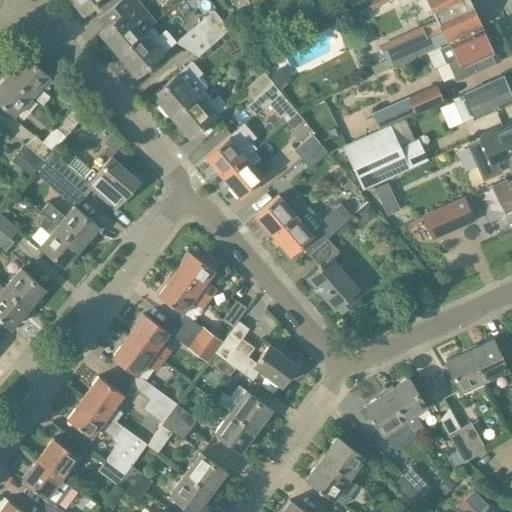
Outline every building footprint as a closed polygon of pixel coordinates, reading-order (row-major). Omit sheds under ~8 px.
[(75,0),(77,2),(75,3),(83,13),(98,0),(75,0)] [(119,0),(103,14),(111,23),(100,32),(107,41),(109,40),(119,52),(150,26),(156,21),(138,0),(119,0)] [(435,16),(469,1),(468,0),(396,0),(400,7),(412,0),(418,0),(424,11),(430,7),(435,16)] [(422,26),(432,49),(448,42),(447,39),(479,24),(469,1),(435,16),(437,21),(435,22),(434,20),(422,26)] [(213,10),(194,26),(202,36),(221,19),(213,10)] [(221,19),(202,36),(210,45),(229,29),(222,20),(221,19)] [(150,26),(119,52),(131,65),(129,66),(136,75),(175,41),(164,29),(158,35),(150,26)] [(432,49),(422,26),(379,45),(384,56),(389,68),(432,49)] [(495,62),(490,53),(492,52),(481,29),(440,48),(446,62),(448,62),(457,80),(495,62)] [(39,87),(49,75),(25,55),(8,74),(32,95),(31,96),(42,105),(49,97),(39,87)] [(174,114),(203,90),(206,87),(197,77),(202,73),(191,60),(178,71),(179,73),(154,94),(162,103),(163,102),(174,114)] [(264,72),(244,89),(253,100),(272,83),(264,72)] [(32,95),(8,74),(0,83),(0,101),(15,114),(31,96),(32,95)] [(455,98),(453,99),(463,122),(478,116),(479,119),(496,112),(494,108),(511,100),(511,98),(502,77),(455,98)] [(280,118),(282,116),(286,122),(297,112),(291,105),(292,104),(281,92),(280,93),(272,84),(273,83),(272,83),(253,100),(246,106),(254,115),(268,104),(280,118)] [(409,97),(415,113),(443,101),(436,85),(409,97)] [(203,90),(174,114),(183,126),(181,127),(190,136),(226,105),(218,95),(212,100),(203,90)] [(371,113),(377,129),(415,113),(409,97),(371,113)] [(66,136),(83,116),(73,108),(56,127),(66,136)] [(410,168),(428,160),(418,138),(400,146),(390,125),(343,147),(362,189),(410,167),(410,168)] [(511,126),(481,140),(468,146),(483,181),(501,172),(497,162),(508,157),(510,163),(508,164),(511,172),(511,126)] [(227,137),(205,156),(222,176),(251,152),(253,150),(255,148),(249,141),(246,143),(235,130),(227,137)] [(293,150),(301,159),(301,160),(320,144),(311,134),(293,150)] [(26,143),(45,160),(52,151),(33,135),(26,143)] [(30,176),(36,170),(45,160),(26,143),(11,159),(30,176)] [(320,144),(301,160),(309,168),(327,152),(320,144)] [(262,177),(252,165),(260,158),(253,150),(251,152),(222,176),(240,197),(262,177)] [(45,160),(64,176),(71,168),(52,151),(45,160)] [(113,208),(123,197),(138,179),(112,157),(97,174),(92,169),(82,180),(113,208)] [(45,160),(36,170),(55,187),(64,176),(45,160)] [(511,179),(507,181),(506,178),(492,185),(505,213),(511,209),(511,179)] [(376,189),(381,201),(392,195),(387,184),(376,189)] [(273,235),(308,205),(299,194),(286,206),(278,197),(256,215),(273,235)] [(432,238),(447,232),(474,220),(471,213),(465,198),(437,210),(422,216),(432,238)] [(46,215),(81,245),(98,226),(74,205),(64,216),(48,202),(40,212),(45,216),(46,215)] [(308,205),(273,235),(290,255),(301,245),(309,254),(320,245),(340,228),(340,227),(339,226),(351,216),(340,203),(321,220),(308,205)] [(0,213),(0,228),(11,238),(18,229),(13,225),(2,216),(0,213)] [(46,215),(45,216),(38,225),(49,234),(41,244),(64,264),(81,245),(46,215)] [(13,242),(10,239),(10,238),(0,228),(0,247),(5,252),(13,242)] [(354,301),(348,295),(357,288),(331,258),(338,252),(327,240),(320,246),(320,245),(309,254),(319,266),(308,276),(335,307),(337,306),(342,312),(354,301)] [(196,245),(190,253),(188,252),(173,273),(201,293),(208,301),(217,289),(206,282),(214,271),(202,262),(208,254),(196,245)] [(3,286),(27,307),(44,287),(20,266),(3,286)] [(201,293),(173,273),(157,295),(183,314),(192,301),(202,309),(208,301),(201,293)] [(0,317),(11,327),(27,307),(3,286),(0,283),(0,317)] [(236,301),(222,320),(232,327),(246,308),(236,301)] [(143,313),(128,335),(163,361),(171,351),(161,343),(169,332),(143,313)] [(215,351),(214,352),(225,360),(241,339),(248,329),(238,321),(232,328),(222,342),(215,351)] [(194,336),(215,351),(222,342),(201,327),(194,336)] [(128,335),(112,356),(137,375),(145,364),(155,371),(163,361),(128,335)] [(215,351),(194,336),(186,347),(207,362),(214,352),(215,351)] [(469,348),(484,379),(507,369),(492,337),(469,348)] [(241,339),(225,360),(235,368),(238,369),(252,380),(260,369),(281,384),(297,363),(270,344),(256,363),(251,359),(247,356),(253,348),(241,339)] [(484,379),(469,348),(446,358),(461,390),(484,379)] [(214,352),(207,362),(207,363),(207,364),(227,379),(235,368),(225,360),(214,352)] [(114,406),(123,394),(97,375),(82,396),(108,415),(115,420),(121,412),(114,406)] [(414,414),(427,405),(408,376),(386,390),(406,420),(404,420),(413,435),(423,428),(414,414)] [(145,381),(137,391),(149,399),(150,399),(170,413),(177,404),(145,381)] [(223,392),(216,401),(218,402),(229,411),(256,430),(271,409),(238,385),(229,397),(223,392)] [(367,419),(372,416),(385,434),(404,420),(406,420),(386,390),(365,405),(366,405),(361,409),(367,419)] [(112,436),(121,425),(108,415),(82,396),(67,418),(92,437),(99,427),(111,436),(112,436)] [(142,409),(162,423),(169,414),(170,413),(150,399),(149,399),(142,409)] [(212,411),(223,419),(215,431),(241,450),(256,430),(229,411),(217,403),(212,411)] [(169,414),(190,429),(197,419),(177,404),(170,413),(169,414)] [(162,424),(169,429),(182,439),(190,429),(169,414),(162,423),(162,424)] [(460,428),(476,456),(486,450),(470,422),(460,428)] [(146,445),(157,453),(172,432),(162,424),(146,445)] [(131,466),(146,443),(121,425),(112,436),(116,444),(105,460),(124,474),(131,466)] [(448,434),(464,463),(476,456),(460,428),(448,434)] [(321,455),(349,476),(364,456),(336,435),(321,455)] [(37,458),(62,477),(78,456),(52,437),(37,458)] [(184,473),(211,491),(226,471),(199,452),(184,473)] [(321,455),(306,477),(334,497),(344,504),(358,484),(349,477),(349,476),(321,455)] [(56,505),(71,485),(62,478),(62,477),(37,458),(21,480),(46,498),(56,505)] [(105,460),(97,471),(117,485),(124,475),(124,474),(105,460)] [(124,474),(124,475),(145,491),(152,480),(131,466),(124,474)] [(433,490),(411,466),(402,475),(424,498),(433,490)] [(195,511),(211,491),(184,473),(169,493),(195,511)] [(117,485),(115,487),(116,487),(138,502),(145,491),(124,475),(117,485)] [(392,484),(414,507),(424,498),(402,475),(392,484)] [(498,511),(491,504),(489,506),(474,490),(464,499),(477,511),(498,511)] [(25,511),(7,498),(0,508),(0,511),(25,511)] [(306,511),(290,500),(280,511),(306,511)]
